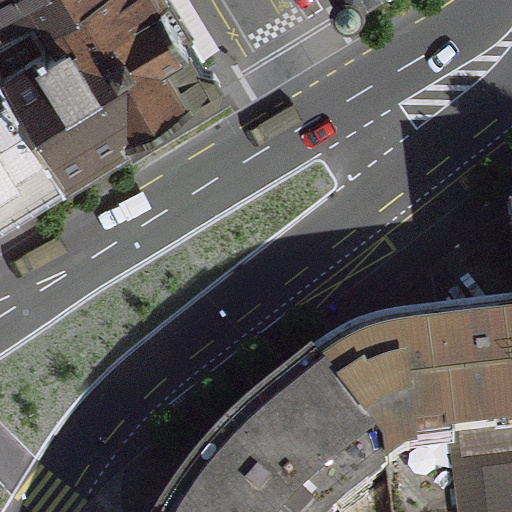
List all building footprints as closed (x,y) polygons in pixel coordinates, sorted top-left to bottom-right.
[(160,0),(0,0),(0,41),(3,46),(0,47),(0,84),(54,175),(110,142),(199,88),(210,81),(203,70),(166,8),(160,0)] [(0,207),(54,175),(0,84),(0,207)] [(507,335),(511,376),(511,232),(494,234),(507,335)] [(332,361),(296,384),(371,496),(390,476),(420,463),(445,461),(511,454),(511,376),(507,335),(362,353),(332,361)] [(208,457),(168,511),(349,511),(371,496),(296,384),(208,457)] [(511,511),(511,454),(445,461),(451,511),(511,511)] [(392,511),(390,476),(371,496),(349,511),(392,511)]
